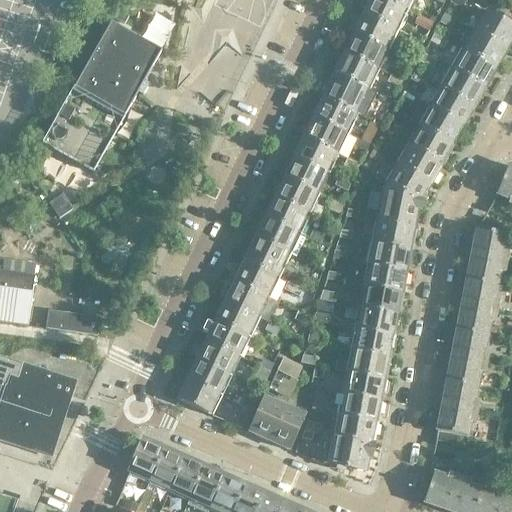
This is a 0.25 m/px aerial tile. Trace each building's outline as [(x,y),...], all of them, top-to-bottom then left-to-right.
[(382,0),(370,0),(363,16),(398,32),(407,12),(382,0)] [(382,0),(407,12),(413,0),(382,0)] [(511,18),(511,16),(511,4),(503,0),(497,0),(493,8),(511,18)] [(483,11),(472,31),(507,51),(511,41),(511,27),(485,12),(483,11)] [(143,41),(164,48),(173,20),(153,13),(143,41)] [(363,16),(353,36),(388,52),(398,32),(363,16)] [(451,29),(455,22),(444,16),(440,23),(451,29)] [(434,26),(419,18),(414,26),(430,34),(434,26)] [(111,25),(42,146),(93,174),(138,94),(144,82),(161,53),(111,25)] [(472,31),(461,50),(496,69),(507,51),(472,31)] [(442,49),(446,41),(435,35),(431,42),(442,49)] [(353,36),(344,55),(379,72),(388,52),(353,36)] [(424,45),(408,37),(404,46),(420,53),(424,45)] [(461,50),(450,69),(485,88),(496,69),(461,50)] [(344,55),(334,75),(369,92),(379,72),(344,55)] [(431,69),(435,62),(424,55),(420,62),(431,69)] [(408,71),(412,64),(401,58),(397,65),(408,71)] [(450,69),(439,88),(474,108),(485,88),(450,69)] [(421,87),(425,80),(414,74),(409,81),(421,87)] [(334,75),(323,99),(358,116),(369,92),(334,75)] [(398,91),(402,84),(391,77),(387,84),(398,91)] [(439,88),(429,107),(463,126),(474,108),(439,88)] [(411,107),(415,99),(404,93),(400,100),(411,107)] [(313,118),(348,135),(358,116),(323,99),(313,118)] [(429,107),(418,127),(452,146),(463,126),(429,107)] [(401,127),(405,119),(394,113),(390,120),(401,127)] [(339,155),(348,135),(313,118),(304,138),(339,155)] [(418,127),(407,145),(442,164),(452,146),(418,127)] [(368,143),(372,135),(365,132),(361,139),(368,143)] [(390,146),(394,139),(383,133),(379,140),(390,146)] [(304,138),(294,158),(329,175),(339,155),(304,138)] [(369,146),(357,141),(354,147),(366,152),(369,146)] [(407,145),(396,164),(430,184),(442,164),(407,145)] [(379,166),(383,159),(372,152),(368,160),(379,166)] [(294,158),(285,178),(319,195),(329,175),(294,158)] [(358,165),(346,160),(343,166),(355,172),(358,165)] [(396,164),(385,184),(419,203),(430,184),(396,164)] [(511,168),(508,166),(495,197),(509,202),(507,206),(511,207),(511,168)] [(285,178),(275,198),(310,215),(319,195),(285,178)] [(349,186),(338,180),(334,187),(347,193),(349,186)] [(381,192),(375,222),(413,229),(417,206),(419,203),(385,184),(381,192)] [(275,198),(266,217),(301,234),(310,215),(275,198)] [(340,215),(343,206),(329,200),(325,208),(340,215)] [(359,213),(347,211),(345,218),(358,220),(359,213)] [(266,217),(256,237),(291,254),(301,234),(266,217)] [(504,252),(507,236),(500,234),(502,225),(482,221),(477,230),(476,232),(471,256),(505,262),(507,252),(504,252)] [(375,222),(371,244),(409,251),(413,229),(375,222)] [(323,238),(312,232),(309,240),(320,245),(323,238)] [(352,234),(341,232),(339,240),(351,242),(352,234)] [(256,237),(244,262),(279,279),(291,254),(256,237)] [(368,256),(366,265),(405,273),(409,251),(371,244),(368,256)] [(346,255),(334,253),(332,260),(344,262),(346,255)] [(471,256),(466,281),(497,287),(500,272),(503,272),(505,262),(471,256)] [(3,260),(2,273),(35,278),(36,265),(3,260)] [(244,262),(235,282),(269,299),(279,279),(244,262)] [(366,265),(362,287),(401,294),(405,273),(366,265)] [(0,323),(28,328),(35,278),(2,273),(0,272),(0,323)] [(339,276),(328,274),(326,282),(342,285),(343,280),(339,280),(339,276)] [(466,281),(461,306),(495,313),(497,302),(494,302),(497,287),(466,281)] [(235,282),(225,302),(260,319),(269,299),(235,282)] [(302,291),(287,284),(283,292),(298,299),(302,291)] [(362,287),(358,309),(396,316),(401,294),(362,287)] [(333,297),(321,295),(319,302),(332,305),(333,297)] [(225,302),(216,322),(250,338),(260,319),(225,302)] [(461,306),(456,331),(487,337),(489,322),(493,323),(495,313),(461,306)] [(299,315),(287,309),(282,321),(293,326),(299,315)] [(358,309),(354,330),(392,337),(396,316),(358,309)] [(99,329),(100,320),(80,317),(48,312),(46,330),(97,337),(98,338),(98,337),(99,331),(99,329)] [(326,318),(315,316),(312,324),(324,325),(326,318)] [(216,322),(206,342),(241,358),(245,360),(249,353),(244,351),(250,338),(216,322)] [(279,331),(267,325),(263,332),(275,338),(279,331)] [(354,330),(349,351),(388,359),(392,337),(354,330)] [(456,331),(451,356),(486,363),(488,353),(484,352),(487,337),(456,331)] [(309,334),(307,345),(322,348),(324,337),(309,334)] [(206,342),(197,361),(231,378),(241,358),(206,342)] [(334,371),(345,373),(384,380),(388,359),(349,351),(347,364),(336,361),(334,371)] [(316,359),(303,356),(301,363),(315,366),(316,359)] [(451,356),(446,382),(477,388),(480,372),(483,373),(486,363),(451,356)] [(289,400),(297,382),(296,381),(302,368),(299,367),(283,358),(268,390),(289,400)] [(274,365),(263,360),(259,368),(270,373),(274,365)] [(0,439),(53,456),(75,385),(0,361),(0,439)] [(197,361),(188,381),(222,397),(231,378),(197,361)] [(259,368),(251,386),(262,391),(270,374),(259,368)] [(322,370),(314,368),(312,380),(320,382),(322,370)] [(345,373),(341,394),(380,402),(384,380),(345,373)] [(188,381),(178,400),(212,416),(222,397),(188,381)] [(446,382),(442,407),(476,414),(478,403),(474,402),(477,388),(446,382)] [(315,393),(312,411),(321,412),(324,395),(315,393)] [(341,394),(337,416),(376,424),(380,402),(341,394)] [(284,406),(265,397),(249,433),(269,442),(284,406)] [(240,406),(250,411),(251,412),(255,403),(244,398),(240,406)] [(289,451),(305,415),(284,406),(269,442),(289,451)] [(437,430),(437,432),(435,441),(459,446),(460,437),(467,438),(470,423),(474,423),(476,414),(442,407),(437,430)] [(240,415),(235,426),(242,429),(247,418),(240,415)] [(337,416),(333,437),(372,445),(376,424),(337,416)] [(304,432),(314,434),(320,435),(322,425),(308,422),(304,432)] [(314,434),(304,432),(300,441),(312,442),(314,434)] [(316,456),(315,462),(326,464),(367,472),(372,445),(333,437),(333,438),(331,437),(327,458),(316,456)] [(143,441),(126,482),(134,485),(137,479),(148,483),(163,450),(143,441)] [(138,508),(136,511),(144,511),(155,486),(169,492),(183,459),(163,450),(148,483),(138,508)] [(183,459),(169,492),(189,501),(203,468),(183,459)] [(203,468),(189,501),(208,510),(223,477),(203,468)] [(433,474),(433,475),(423,504),(448,511),(459,479),(449,476),(448,479),(433,474)] [(223,477),(208,510),(212,511),(231,511),(243,486),(223,477)] [(459,479),(448,511),(474,511),(482,490),(468,486),(469,483),(459,479)] [(255,511),(263,494),(243,486),(231,511),(255,511)] [(482,490),(474,511),(501,511),(508,495),(498,492),(496,495),(482,490)] [(279,511),(284,504),(263,494),(255,511),(279,511)] [(511,511),(511,496),(508,495),(501,511),(511,511)] [(129,511),(136,511),(138,508),(125,502),(122,509),(129,511)]
